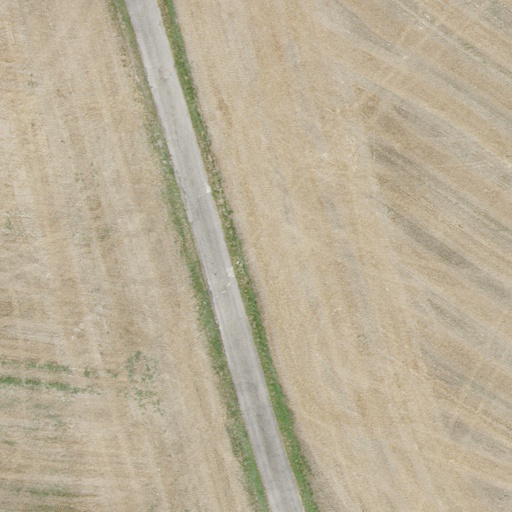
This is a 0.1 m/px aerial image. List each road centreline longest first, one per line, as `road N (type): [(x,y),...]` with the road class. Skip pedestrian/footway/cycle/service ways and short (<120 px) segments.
road 1 (track): [(281,511),(136,0)]
road 2 (track): [(140,14),(208,77),(327,121),(461,156)]
